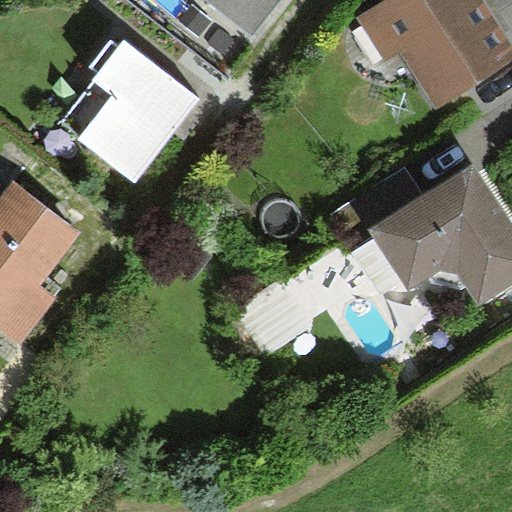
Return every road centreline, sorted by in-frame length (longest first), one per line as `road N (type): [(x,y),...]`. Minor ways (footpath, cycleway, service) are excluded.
road 1 (track): [(0,393),(231,99)]
road 2 (track): [(194,511),(266,499),(379,445),(511,353)]
